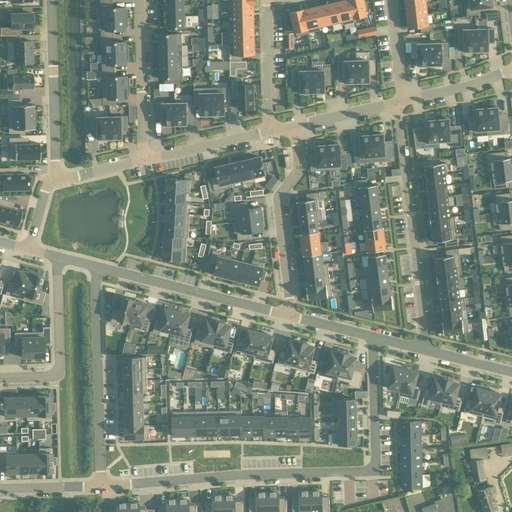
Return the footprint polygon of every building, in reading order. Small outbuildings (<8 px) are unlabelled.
[(233,11),(253,11),(253,6),(254,6),(253,0),(242,0),(228,0),(228,12),(233,11)] [(355,22),(355,18),(354,18),(350,0),(348,0),(338,2),(343,23),(342,23),(343,25),(355,22)] [(350,0),(354,18),(355,18),(366,15),(362,0),(350,0)] [(467,0),(469,9),(466,9),(467,17),(480,15),(479,8),(493,6),(492,5),(492,3),(493,3),(493,0),(467,0)] [(113,2),(100,2),(100,9),(105,9),(105,19),(127,19),(127,11),(125,11),(125,7),(113,8),(113,2)] [(326,5),(331,25),(342,23),(343,23),(338,2),(326,5)] [(425,3),(406,6),(407,16),(426,14),(426,8),(425,3)] [(184,16),(184,5),(164,6),(165,17),(184,16)] [(319,28),(320,28),(331,25),(326,5),(315,8),(319,28)] [(319,28),(315,8),(303,10),(303,11),(308,33),(309,33),(320,30),(320,28),(319,28)] [(309,34),(309,33),(308,33),(303,11),(303,10),(291,13),(296,36),(297,36),(309,34)] [(233,11),(233,22),(253,21),(253,11),(233,11)] [(11,28),(0,28),(1,36),(6,36),(16,35),(15,29),(32,28),(32,22),(34,22),(34,15),(32,15),(32,13),(10,14),(11,28)] [(426,14),(407,16),(408,28),(420,26),(421,32),(433,31),(432,24),(428,24),(426,14)] [(186,16),(184,16),(165,17),(165,28),(186,27),(186,16)] [(106,30),(101,30),(101,36),(114,36),(114,30),(126,30),(125,27),(127,26),(127,19),(105,19),(106,30)] [(253,21),(233,22),(234,32),(234,33),(253,32),(253,21)] [(366,29),(358,31),(359,38),(368,36),(366,29)] [(476,51),(475,29),(457,30),(458,42),(464,42),(464,52),(465,52),(465,53),(472,53),(472,51),(476,51)] [(494,29),(475,29),(476,51),(480,51),(480,53),(487,52),(487,51),(488,51),(488,41),(494,41),(494,29)] [(253,43),(253,32),(234,33),(234,32),(229,32),(229,44),(234,44),(253,43)] [(181,34),(159,34),(159,46),(182,45),(181,34)] [(16,35),(6,36),(7,40),(7,42),(7,60),(14,60),(14,64),(32,63),(32,51),(32,41),(20,42),(20,35),(16,35)] [(285,35),(286,50),(294,50),(293,35),(285,35)] [(114,36),(101,36),(101,43),(106,43),(106,53),(128,53),(128,45),(126,45),(126,42),(114,42),(114,36)] [(430,65),(429,43),(429,41),(411,42),(412,56),(418,56),(418,66),(419,66),(419,67),(426,67),(426,65),(430,65)] [(254,54),(253,43),(234,44),(234,54),(229,54),(230,61),(242,61),(242,55),(254,54)] [(447,43),(429,43),(430,65),(434,65),(434,67),(441,66),(441,65),(442,65),(442,55),(448,55),(447,43)] [(182,45),(159,46),(159,56),(177,56),(182,56),(182,45)] [(106,53),(101,53),(102,71),(115,70),(114,64),(126,64),(126,61),(128,61),(128,53),(106,53)] [(177,56),(159,56),(160,67),(177,67),(177,66),(177,56)] [(375,60),(357,61),(357,83),(361,82),(362,84),(368,84),(368,82),(369,82),(369,72),(375,72),(375,60)] [(357,83),(357,61),(338,61),(339,73),(345,73),(345,83),(346,83),(347,84),(353,84),(353,83),(357,83)] [(247,62),(230,63),(230,77),(237,77),(236,70),(247,70),(247,62)] [(177,67),(160,67),(160,78),(183,78),(182,66),(177,66),(177,67)] [(313,93),(312,68),(291,69),(292,83),(300,83),(300,93),(302,93),(302,95),(308,94),(308,93),(313,93)] [(330,68),(312,68),(313,93),(317,93),(317,94),(323,94),(323,93),(325,93),(324,83),(330,82),(330,68)] [(115,70),(102,71),(102,88),(129,87),(129,79),(127,79),(127,76),(115,76),(115,70)] [(94,73),(86,74),(87,82),(95,81),(94,73)] [(19,89),(33,88),(33,75),(11,76),(12,82),(7,82),(7,90),(12,90),(19,90),(19,89)] [(253,84),(239,85),(238,80),(231,80),(232,95),(238,95),(238,109),(245,109),(245,110),(251,110),(251,108),(253,108),(253,84)] [(129,87),(102,88),(103,105),(116,105),(115,99),(127,98),(127,95),(128,95),(129,95),(129,87)] [(208,115),(212,115),(211,88),(193,89),(194,106),(200,105),(200,115),(202,115),(202,117),(208,117),(208,115)] [(211,88),(212,115),(217,115),(217,116),(223,116),(223,115),(224,115),(224,105),(230,105),(230,88),(211,88)] [(20,100),(8,101),(8,118),(25,117),(34,117),(34,110),(34,106),(30,106),(21,106),(20,100)] [(174,125),(174,103),(156,103),(156,116),(162,115),(162,125),(164,125),(164,127),(170,127),(170,125),(174,125)] [(192,103),(174,103),(174,125),(179,125),(179,126),(185,126),(185,125),(187,125),(186,115),(192,115),(192,103)] [(490,108),(487,108),(489,135),(508,133),(507,117),(499,117),(498,107),(497,107),(496,106),(490,106),(490,108)] [(489,135),(487,108),(482,109),(481,107),(475,108),(475,109),(474,109),(475,119),(469,120),(470,136),(489,135)] [(127,116),(109,117),(110,139),(114,139),(114,140),(120,140),(120,139),(122,138),(121,129),(127,128),(127,116)] [(25,117),(8,118),(8,123),(8,135),(21,134),(21,128),(25,128),(34,128),(34,120),(34,117),(25,117)] [(110,139),(109,117),(91,117),(91,129),(97,129),(98,139),(99,139),(99,141),(105,140),(105,139),(110,139)] [(441,120),(437,120),(438,142),(439,142),(450,141),(451,146),(462,145),(460,128),(450,129),(449,119),(447,119),(447,118),(441,118),(441,120)] [(438,142),(437,120),(432,120),(432,119),(426,119),(426,121),(425,121),(425,131),(419,131),(421,148),(440,146),(439,142),(438,142)] [(371,135),(373,162),(394,160),(392,143),(384,144),(383,134),(382,134),(382,133),(375,133),(376,134),(371,135)] [(355,163),(373,162),(371,135),(367,135),(367,134),(361,134),(361,136),(359,136),(360,146),(354,146),(355,163)] [(23,138),(9,139),(10,160),(14,159),(14,160),(39,159),(39,143),(38,143),(38,144),(28,144),(24,144),(23,138)] [(331,145),(327,145),(329,169),(347,168),(346,154),(340,154),(339,144),(338,144),(338,143),(331,143),(331,145)] [(329,169),(327,145),(323,145),(323,144),(316,144),(317,146),(315,146),(316,156),(310,156),(311,171),(329,169)] [(493,171),(511,169),(510,158),(511,158),(507,158),(506,151),(486,154),(488,172),(493,172),(493,171)] [(261,157),(249,160),(253,177),(254,177),(265,174),(264,171),(267,170),(265,162),(262,163),(261,157)] [(249,160),(238,162),(243,184),(255,182),(254,177),(253,177),(249,160)] [(238,162),(227,165),(232,187),(233,187),(233,188),(243,186),(243,184),(238,162)] [(445,174),(445,175),(447,174),(446,163),(423,166),(424,166),(425,177),(445,174)] [(218,177),(211,178),(214,191),(232,187),(227,165),(215,167),(218,177)] [(11,168),(0,168),(0,175),(2,176),(2,190),(27,189),(27,174),(16,174),(11,174),(11,168)] [(511,172),(511,169),(493,171),(493,172),(494,182),(493,182),(494,182),(495,189),(510,187),(509,181),(511,180),(511,172)] [(446,185),(445,175),(445,174),(425,177),(426,188),(446,185)] [(166,180),(166,191),(167,191),(167,190),(185,191),(185,192),(190,192),(190,180),(168,178),(168,180),(166,180)] [(359,187),(360,198),(378,196),(377,185),(378,185),(366,186),(366,179),(353,181),(354,188),(359,187)] [(273,186),(268,182),(265,186),(270,190),(273,186)] [(428,198),(448,196),(446,185),(426,188),(428,198)] [(167,191),(166,202),(167,202),(184,203),(184,202),(185,192),(185,191),(167,190),(167,191)] [(297,202),(298,213),(318,210),(317,200),(320,199),(319,192),(306,194),(307,200),(296,201),(296,202),(297,202)] [(496,202),(497,212),(498,213),(511,211),(511,199),(511,200),(511,193),(495,195),(496,201),(496,202)] [(361,208),(380,206),(378,196),(360,198),(361,208)] [(428,198),(429,209),(449,207),(449,206),(448,196),(428,198)] [(0,199),(0,221),(17,226),(21,211),(11,209),(13,203),(0,199)] [(167,202),(167,213),(185,214),(185,202),(184,202),(184,203),(167,202)] [(246,202),(233,204),(235,222),(240,222),(240,221),(263,219),(262,211),(261,211),(260,207),(247,209),(246,202)] [(381,217),(380,206),(361,208),(363,219),(381,217)] [(430,220),(455,217),(453,206),(449,206),(449,207),(429,209),(430,214),(429,214),(430,220)] [(318,210),(298,213),(300,223),(317,221),(317,222),(322,221),(321,209),(318,210)] [(511,211),(498,213),(497,212),(493,213),(494,224),(499,224),(500,231),(511,229),(511,211)] [(167,213),(166,225),(189,226),(189,214),(185,214),(167,213)] [(381,217),(363,219),(364,230),(382,228),(381,217)] [(456,228),(455,217),(430,220),(431,226),(431,230),(454,228),(456,228)] [(242,233),(237,234),(238,240),(250,239),(250,232),(263,231),(262,226),(264,226),(263,219),(240,221),(240,222),(242,233)] [(301,234),(319,232),(317,222),(317,221),(300,223),(301,234)] [(165,235),(165,236),(187,237),(187,238),(188,238),(189,226),(166,225),(165,235)] [(364,230),(366,241),(384,238),(383,227),(382,228),(364,230)] [(455,239),(454,228),(431,230),(433,241),(432,241),(432,242),(444,240),(445,247),(458,245),(457,239),(455,239)] [(300,234),(301,245),(320,243),(319,232),(301,234),(300,234)] [(163,247),(186,249),(187,238),(187,237),(165,236),(165,235),(164,235),(163,247)] [(498,255),(503,255),(502,254),(511,253),(511,235),(500,236),(501,243),(496,244),(498,255)] [(384,238),(366,241),(367,251),(366,251),(366,252),(385,250),(384,238)] [(320,243),(301,245),(302,253),(303,253),(303,255),(322,253),(321,253),(320,243)] [(162,247),(161,257),(163,257),(163,259),(185,261),(186,249),(163,247),(162,247)] [(436,269),(460,266),(459,255),(470,254),(470,247),(458,249),(446,250),(446,257),(434,258),(434,259),(435,259),(436,269)] [(213,250),(210,263),(216,264),(214,274),(225,277),(230,259),(231,257),(219,254),(220,252),(213,250)] [(303,255),(305,266),(322,264),(321,254),(322,254),(322,253),(303,255)] [(511,253),(502,254),(503,255),(504,265),(503,265),(504,265),(505,272),(511,271),(511,253)] [(368,257),(369,267),(386,265),(385,254),(386,254),(367,256),(367,257),(368,257)] [(483,257),(479,257),(479,264),(492,262),(491,256),(483,257)] [(230,259),(225,277),(236,279),(241,262),(230,259)] [(252,265),(247,282),(259,285),(260,280),(263,281),(266,272),(262,271),(264,263),(252,260),(251,265),(252,265)] [(241,262),(236,279),(247,282),(252,265),(251,265),(241,262)] [(322,264),(305,266),(306,277),(328,274),(327,263),(322,264)] [(364,267),(365,278),(388,275),(386,265),(369,267),(364,267)] [(462,277),(460,266),(436,269),(437,274),(436,274),(437,280),(457,278),(462,277)] [(8,282),(5,295),(23,299),(23,300),(30,274),(28,273),(28,272),(20,270),(19,271),(17,271),(14,284),(8,282)] [(23,299),(22,300),(41,305),(42,304),(44,292),(38,291),(42,277),(31,274),(30,274),(23,300),(23,299)] [(330,285),(328,274),(306,277),(307,287),(307,288),(330,285)] [(367,289),(389,286),(388,275),(365,278),(367,289)] [(438,286),(439,291),(458,288),(464,288),(463,277),(462,277),(457,278),(437,280),(438,286)] [(307,288),(307,287),(306,287),(308,300),(308,299),(327,297),(332,296),(331,284),(330,285),(307,288)] [(390,297),(389,286),(367,289),(368,299),(368,300),(390,297)] [(458,288),(439,291),(440,301),(459,299),(458,288)] [(368,300),(368,299),(367,300),(368,311),(373,311),(374,311),(374,310),(392,308),(392,309),(393,309),(391,296),(391,297),(390,297),(368,300)] [(114,310),(110,323),(117,324),(119,320),(129,322),(130,322),(135,301),(134,301),(135,300),(123,297),(120,312),(114,310)] [(464,298),(459,299),(440,301),(441,312),(461,310),(465,309),(464,298)] [(135,301),(130,322),(141,325),(140,329),(147,331),(150,319),(144,317),(147,307),(147,304),(145,304),(146,302),(138,300),(137,302),(135,301)] [(155,320),(152,333),(159,334),(160,330),(171,332),(172,332),(177,312),(175,311),(175,310),(167,308),(167,309),(165,309),(162,322),(155,320)] [(442,322),(442,323),(462,320),(461,310),(441,312),(442,322)] [(171,332),(170,337),(189,342),(192,329),(186,328),(189,315),(177,312),(172,332),(171,332)] [(480,331),(487,331),(487,328),(486,318),(481,319),(479,319),(480,331)] [(197,331),(194,343),(212,348),(219,321),(213,320),(213,321),(207,319),(203,332),(197,331)] [(462,320),(442,323),(444,335),(444,334),(463,332),(462,320)] [(219,321),(212,348),(231,352),(234,340),(228,338),(231,325),(224,324),(225,323),(219,321)] [(42,332),(32,332),(32,357),(44,356),(43,345),(50,345),(49,327),(42,327),(42,332)] [(9,328),(0,328),(0,353),(3,353),(3,341),(9,341),(9,328)] [(239,341),(236,354),(243,355),(243,353),(254,356),(260,333),(248,330),(245,343),(239,341)] [(32,332),(14,333),(14,346),(21,346),(21,357),(32,357),(32,332)] [(254,356),(253,358),(272,363),(275,350),(269,349),(272,336),(270,335),(271,334),(263,332),(262,333),(260,333),(254,356)] [(280,352),(277,364),(296,369),(302,342),(297,341),(296,342),(290,340),(287,353),(280,352)] [(302,342),(296,369),(314,373),(317,361),(311,359),(314,346),(308,345),(308,344),(302,342)] [(322,362),(319,375),(337,379),(344,353),(338,351),(338,352),(332,351),(328,364),(322,362)] [(344,353),(337,379),(349,382),(348,385),(359,388),(363,373),(353,370),(356,357),(349,355),(350,354),(344,353)] [(141,358),(123,359),(123,371),(141,370),(141,358)] [(218,366),(216,375),(227,377),(229,369),(218,366)] [(393,367),(388,387),(399,390),(400,390),(405,370),(403,369),(404,368),(395,366),(395,367),(393,367)] [(141,370),(123,371),(123,382),(141,381),(141,370)] [(399,390),(398,395),(417,400),(420,387),(414,386),(417,373),(405,370),(400,390),(399,390)] [(425,388),(421,404),(428,406),(430,400),(441,403),(447,379),(442,378),(441,379),(435,377),(432,390),(425,388)] [(441,403),(440,406),(459,410),(462,398),(456,396),(459,383),(453,382),(453,381),(447,379),(441,403)] [(141,381),(123,382),(124,393),(142,393),(141,381)] [(268,382),(261,381),(260,387),(266,389),(268,382)] [(467,399),(464,412),(482,416),(489,391),(476,388),(473,401),(467,399)] [(489,391),(482,416),(493,419),(493,422),(500,424),(504,408),(497,407),(501,394),(499,393),(499,392),(491,390),(491,391),(489,391)] [(142,393),(124,393),(124,405),(142,404),(142,393)] [(3,408),(0,407),(0,420),(16,420),(16,415),(15,415),(15,397),(15,396),(10,396),(10,398),(3,398),(3,408)] [(38,396),(37,396),(37,397),(38,397),(38,420),(50,420),(50,411),(54,410),(54,403),(50,404),(49,396),(38,396)] [(26,397),(15,397),(15,415),(16,415),(26,415),(27,415),(26,397)] [(27,415),(26,415),(26,420),(38,420),(38,397),(37,397),(26,397),(27,415)] [(356,399),(338,399),(338,411),(356,410),(356,399)] [(142,404),(124,405),(124,416),(142,416),(142,404)] [(356,410),(338,411),(338,422),(356,421),(356,410)] [(142,416),(124,416),(125,427),(143,427),(142,416)] [(218,417),(207,418),(207,436),(215,436),(215,435),(219,435),(218,417)] [(230,417),(218,417),(219,435),(230,434),(230,417)] [(242,417),(230,417),(230,434),(241,434),(241,418),(242,418),(242,417)] [(241,434),(241,435),(253,435),(252,417),(242,418),(241,418),(241,434)] [(264,417),(252,417),(253,435),(264,434),(264,418),(264,417)] [(287,417),(275,418),(276,436),(283,436),(283,435),(287,435),(287,418),(287,417)] [(184,418),(172,419),(173,436),(184,436),(184,418)] [(195,418),(184,418),(184,436),(196,435),(195,418)] [(207,418),(195,418),(196,435),(200,435),(200,436),(207,436),(207,418)] [(264,434),(264,435),(268,435),(268,436),(276,436),(275,418),(264,418),(264,434)] [(287,435),(287,436),(299,435),(298,418),(287,418),(287,435)] [(309,418),(298,418),(299,435),(310,435),(309,418)] [(356,421),(338,422),(338,433),(356,433),(356,421)] [(420,421),(400,421),(400,435),(421,434),(420,421)] [(125,427),(124,427),(124,440),(143,439),(143,427),(125,427)] [(356,433),(338,433),(339,445),(357,444),(356,433)] [(421,434),(400,435),(401,448),(421,448),(421,434)] [(452,445),(458,444),(457,435),(450,436),(452,445)] [(511,443),(503,444),(503,455),(511,454),(511,443)] [(0,463),(5,463),(5,473),(12,473),(12,474),(16,474),(16,473),(17,472),(16,455),(17,455),(17,452),(16,452),(15,446),(0,446),(0,463)] [(486,447),(469,450),(471,461),(473,481),(485,479),(484,474),(482,460),(488,459),(486,447)] [(51,448),(38,449),(39,454),(40,472),(39,472),(51,472),(51,465),(56,465),(55,458),(51,458),(51,448)] [(421,448),(401,448),(401,462),(421,461),(421,448)] [(148,463),(165,462),(164,450),(148,451),(148,463)] [(131,454),(131,465),(145,465),(145,453),(131,454)] [(17,455),(16,455),(17,472),(28,472),(28,454),(17,455)] [(39,454),(28,454),(28,472),(39,472),(40,472),(39,454)] [(421,461),(401,462),(402,475),(422,474),(421,461)] [(422,474),(402,475),(402,488),(422,488),(422,474)] [(486,511),(497,509),(492,495),(496,494),(493,486),(477,491),(484,511),(486,511)] [(322,491),(310,492),(310,511),(329,511),(329,497),(322,497),(322,491)] [(299,498),(292,498),(292,511),(310,511),(310,492),(299,492),(299,498)] [(256,499),(249,499),(249,511),(267,511),(267,493),(256,493),(256,499)] [(267,511),(286,511),(286,498),(279,498),(279,493),(267,493),(267,511)] [(212,502),(205,502),(205,511),(224,511),(224,496),(212,496),(212,502)] [(235,496),(224,496),(224,511),(242,511),(242,501),(235,501),(235,496)] [(166,506),(159,506),(159,511),(177,511),(178,500),(166,500),(166,506)] [(189,500),(178,500),(177,511),(196,511),(196,505),(189,505),(189,500)] [(424,507),(422,508),(423,511),(436,511),(438,511),(435,503),(424,507)]
